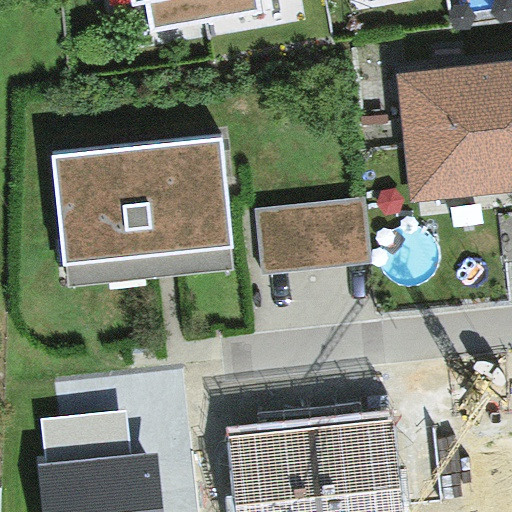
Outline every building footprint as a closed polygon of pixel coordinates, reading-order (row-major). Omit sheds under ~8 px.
[(133,0),(134,3),(151,0),(155,27),(258,10),(256,0),(133,0)] [(511,63),(400,76),(412,201),(511,192),(511,63)] [(220,135),(52,152),(65,279),(233,261),(220,135)] [(365,197),(257,208),(263,272),(372,262),(365,197)] [(511,212),(501,214),(505,259),(511,258),(511,212)] [(511,511),(511,406),(471,411),(483,511),(511,511)] [(121,455),(131,454),(126,410),(42,419),(46,463),(121,455)] [(282,424),(227,431),(237,511),(404,511),(392,411),(341,417),(282,424)] [(121,455),(46,463),(40,464),(44,511),(164,511),(158,452),(131,454),(121,455)]
